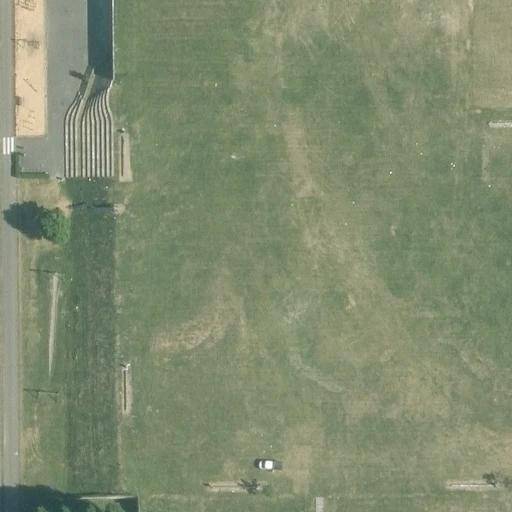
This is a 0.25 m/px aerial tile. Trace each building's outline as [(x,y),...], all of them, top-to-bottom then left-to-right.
[(328,6),(324,13),(362,36),(366,29),(328,6)] [(477,221),(508,219),(507,191),(476,192),(477,221)] [(423,332),(326,340),(328,361),(425,352),(423,332)] [(288,351),(265,348),(263,362),(310,369),(313,347),(289,344),(288,351)] [(35,426),(33,485),(59,486),(61,427),(35,426)]
